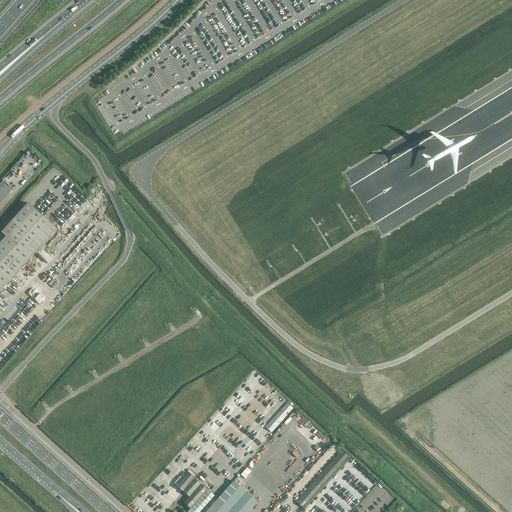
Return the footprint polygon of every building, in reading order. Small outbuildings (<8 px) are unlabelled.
[(0,203),(13,189),(3,181),(0,184),(0,203)] [(0,292),(57,229),(28,203),(2,232),(6,236),(0,242),(0,292)] [(39,303),(45,297),(40,293),(35,298),(39,303)] [(1,296),(0,297),(0,303),(5,308),(8,304),(1,296)] [(287,403),(265,427),(271,433),(293,408),(287,403)] [(303,508),(350,457),(342,450),(332,461),(296,501),(303,508)] [(188,472),(176,485),(190,497),(184,503),(191,509),(207,490),(208,490),(188,472)] [(249,511),(258,502),(234,481),(224,492),(205,511),(249,511)] [(191,509),(187,511),(199,511),(214,496),(207,490),(191,509)]
